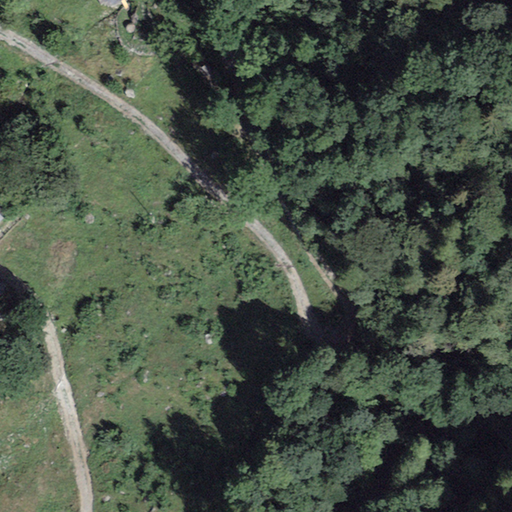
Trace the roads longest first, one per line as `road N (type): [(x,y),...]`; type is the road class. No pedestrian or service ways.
road 1 (track): [(0,31),(114,102),(185,162),(277,253),(306,315),(333,334),(350,309),(301,231),(206,0)]
road 2 (track): [(87,511),(51,340),(36,307),(0,274)]
